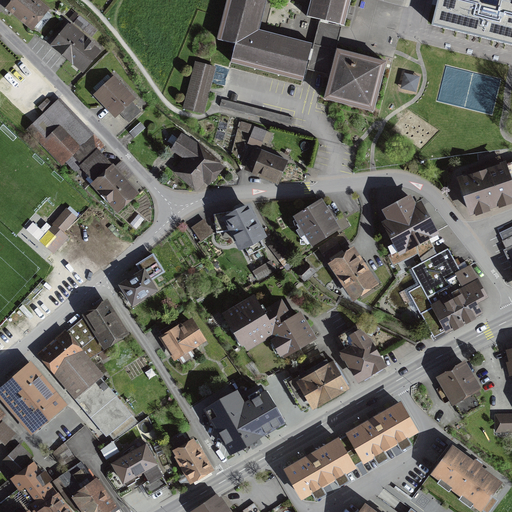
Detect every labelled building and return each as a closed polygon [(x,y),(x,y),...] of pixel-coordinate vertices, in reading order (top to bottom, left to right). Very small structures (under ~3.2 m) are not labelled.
[(13,0),(8,6),(31,25),(32,24),(37,28),(49,14),(44,10),(44,9),(32,0),(13,0)] [(259,30),(266,0),(310,0),(307,16),(343,26),(349,0),(227,0),(218,39),(235,44),(231,62),(303,80),(312,44),(259,30)] [(511,0),(439,0),(434,23),(511,42),(511,0)] [(322,38),(325,22),(319,21),(316,36),(322,38)] [(70,25),(55,44),(83,68),(96,52),(91,48),(94,44),(70,25)] [(325,98),(373,111),(386,63),(337,50),(325,98)] [(215,67),(196,63),(184,108),(203,113),(215,67)] [(401,86),(418,89),(421,72),(404,69),(401,86)] [(97,95),(114,114),(118,111),(129,123),(141,111),(130,100),(132,98),(114,79),(97,95)] [(44,112),(53,103),(47,98),(38,107),(44,112)] [(293,118),(222,99),(220,106),(291,125),(293,118)] [(29,129),(61,163),(65,159),(76,171),(97,152),(102,147),(73,117),(72,118),(57,102),(29,129)] [(129,132),(134,138),(145,128),(140,122),(129,132)] [(256,146),(257,143),(260,144),(265,131),(256,127),(242,124),(240,130),(249,132),(250,129),(254,130),(249,143),(256,146)] [(180,138),(173,147),(191,159),(182,170),(199,185),(205,178),(207,180),(219,167),(199,150),(180,138)] [(262,150),(261,153),(256,151),(249,169),(277,181),(285,160),(262,150)] [(97,152),(76,171),(82,177),(87,173),(89,176),(86,178),(91,184),(94,181),(118,208),(134,193),(97,152)] [(471,212),(511,198),(511,189),(511,187),(511,162),(493,169),(490,160),(484,162),(485,164),(469,169),(472,176),(461,180),(471,212)] [(389,237),(398,252),(437,231),(429,215),(426,217),(420,206),(414,209),(408,198),(386,210),(392,221),(387,224),(393,235),(389,237)] [(297,217),(303,226),(297,231),(301,237),(307,233),(314,243),(336,229),(320,202),(297,217)] [(54,225),(45,235),(40,240),(40,241),(54,253),(67,237),(62,232),(75,217),(66,209),(53,224),(54,225)] [(231,226),(241,246),(243,245),(249,255),(265,247),(259,236),(262,235),(248,209),(238,214),(237,211),(214,214),(216,228),(231,226)] [(192,229),(201,240),(213,232),(204,220),(192,229)] [(28,229),(40,240),(45,235),(33,224),(28,229)] [(334,238),(324,245),(330,256),(350,243),(346,238),(337,243),(334,238)] [(511,238),(503,243),(511,262),(511,238)] [(275,242),(270,246),(280,258),(285,254),(275,242)] [(408,247),(398,252),(389,256),(392,263),(417,251),(415,246),(408,247)] [(433,337),(481,312),(475,302),(486,295),(470,266),(460,271),(458,266),(461,265),(458,259),(455,260),(448,248),(434,256),(431,251),(423,257),(425,261),(411,268),(421,285),(409,292),(433,337)] [(352,251),(333,264),(354,296),(377,281),(367,266),(364,268),(352,251)] [(129,295),(133,302),(154,289),(148,280),(163,271),(153,255),(138,265),(143,273),(120,287),(126,297),(129,295)] [(254,272),(258,279),(275,268),(271,262),(254,272)] [(313,271),(307,264),(298,272),(304,279),(313,271)] [(272,332),(286,354),(313,338),(299,315),(290,320),(280,304),(263,314),(254,299),(226,315),(233,327),(235,326),(247,346),(272,332)] [(105,344),(124,333),(106,303),(87,315),(105,344)] [(79,351),(87,361),(104,350),(84,317),(64,334),(66,336),(43,355),(56,371),(79,351)] [(191,322),(180,329),(175,321),(162,330),(167,337),(164,339),(175,357),(177,355),(190,347),(202,339),(191,322)] [(341,335),(349,349),(341,354),(344,359),(347,357),(359,378),(382,365),(367,339),(355,328),(341,335)] [(195,355),(190,347),(177,355),(182,363),(195,355)] [(103,359),(111,354),(107,348),(99,353),(103,359)] [(56,371),(77,396),(100,376),(87,361),(79,351),(56,371)] [(299,387),(310,407),(348,386),(337,367),(330,371),(324,360),(300,374),(305,384),(299,387)] [(473,390),(478,387),(464,364),(439,378),(462,417),(482,405),(473,390)] [(0,391),(0,394),(31,431),(64,403),(31,365),(0,391)] [(100,376),(77,396),(114,440),(139,423),(100,376)] [(231,452),(285,421),(266,389),(261,392),(260,389),(249,395),(250,398),(246,400),(237,386),(204,406),(231,452)] [(360,463),(418,430),(401,401),(342,433),(346,439),(360,463)] [(511,414),(496,415),(496,431),(511,430),(511,414)] [(10,439),(9,438),(13,434),(6,426),(0,432),(0,438),(6,444),(10,439)] [(342,433),(285,466),(302,496),(360,463),(346,439),(342,433)] [(191,479),(209,469),(197,448),(195,449),(191,443),(178,451),(181,457),(180,458),(186,468),(185,468),(191,479)] [(124,481),(143,470),(148,479),(142,484),(149,496),(168,485),(150,454),(153,452),(148,444),(137,450),(134,444),(122,453),(125,457),(114,464),(124,481)] [(32,457),(19,445),(4,460),(17,472),(32,457)] [(66,498),(75,508),(79,505),(84,511),(109,511),(114,509),(112,506),(82,462),(79,464),(67,447),(55,455),(67,473),(54,481),(66,498)] [(452,484),(451,486),(462,494),(459,499),(470,507),(474,503),(481,508),(500,483),(479,467),(481,465),(475,461),(473,463),(453,447),(433,473),(442,479),(443,478),(452,484)] [(0,502),(0,511),(32,511),(36,509),(37,509),(56,495),(33,465),(14,479),(20,487),(0,502)] [(67,511),(56,495),(37,509),(38,511),(67,511)] [(485,511),(488,511),(497,500),(492,497),(483,510),(485,511)] [(229,511),(220,498),(199,511),(229,511)] [(260,511),(254,503),(242,511),(260,511)]
